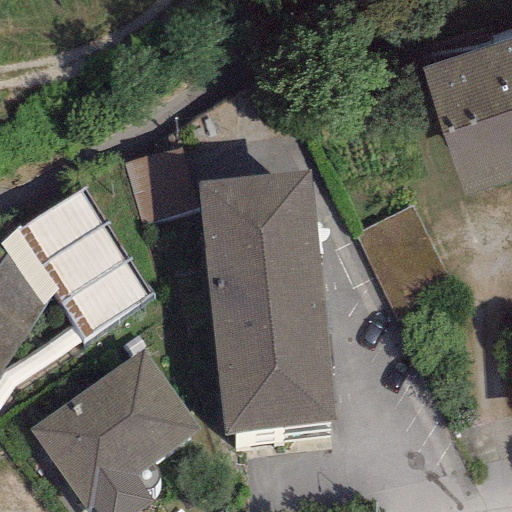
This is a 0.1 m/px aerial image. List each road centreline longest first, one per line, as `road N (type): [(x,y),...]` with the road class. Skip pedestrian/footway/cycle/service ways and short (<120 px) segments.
road 1 (unknown): [(511,434),(481,201)]
road 2 (track): [(0,83),(177,0)]
